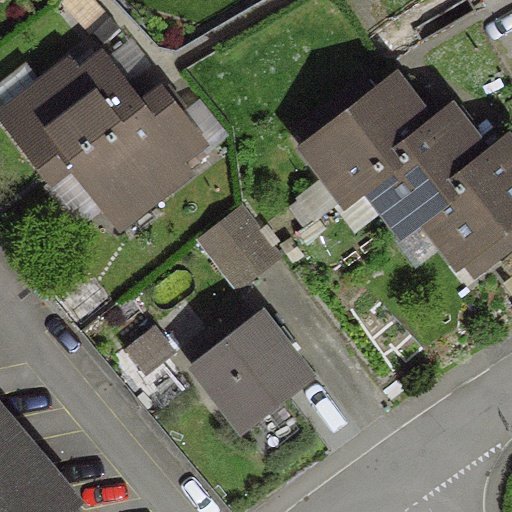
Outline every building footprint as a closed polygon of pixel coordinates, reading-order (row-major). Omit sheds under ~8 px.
[(47,99),(9,129),(47,176),(67,161),(133,109),(96,61),(74,78),(64,66),(37,87),(47,99)] [(339,197),(359,181),(425,130),(389,82),(367,99),(356,86),(329,106),(340,120),(302,149),(339,197)] [(169,114),(162,104),(154,93),(133,109),(67,161),(104,209),(142,179),(152,192),(201,154),(169,114)] [(395,228),(415,212),(481,161),(446,114),(425,130),(359,181),(395,228)] [(511,157),(510,155),(508,153),(502,145),(481,161),(415,212),(452,260),(490,231),(500,244),(511,234),(511,157)] [(272,257),(268,252),(235,209),(196,240),(232,288),(272,257)] [(189,364),(239,428),(303,379),(253,314),(189,364)] [(124,351),(139,371),(165,350),(149,330),(124,351)] [(64,511),(74,504),(0,416),(0,511),(64,511)]
